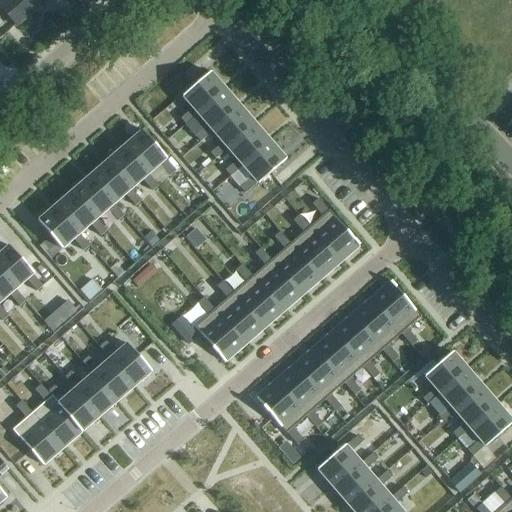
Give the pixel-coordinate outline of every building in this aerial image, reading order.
[(0,0),(0,9),(15,27),(47,0),(0,0)] [(192,110),(180,120),(185,126),(197,116),(225,92),(209,74),(182,98),(192,110)] [(197,135),(195,137),(200,143),(212,133),(239,109),(225,93),(225,92),(197,116),(207,127),(197,135)] [(222,144),(210,155),(215,161),(227,150),(254,126),(241,111),(239,109),(212,133),(222,144)] [(237,161),(224,172),(230,178),(233,175),(242,167),(269,144),(257,129),(254,126),(227,150),(237,161)] [(128,144),(124,148),(144,172),(147,175),(159,166),(169,178),(175,173),(165,160),(142,132),(128,144)] [(251,179),(239,189),(245,195),(257,185),(257,186),(285,162),(273,147),(269,144),(242,167),(251,179)] [(110,159),(106,163),(130,190),(141,181),(152,193),(158,188),(155,185),(147,175),(144,172),(124,148),(110,159)] [(92,175),(89,178),(113,205),(124,195),(135,208),(141,202),(130,190),(106,163),(92,175)] [(74,191),(72,193),(96,220),(107,210),(117,223),(123,217),(113,205),(89,178),(74,191)] [(56,206),(55,208),(78,235),(90,225),(100,238),(106,232),(96,220),(72,193),(56,206)] [(321,218),(309,229),(339,264),(359,246),(354,241),(353,241),(328,212),(328,213),(317,200),(311,206),(321,218)] [(55,208),(37,223),(61,251),(72,240),(83,252),(89,247),(78,235),(55,208)] [(302,234),(290,245),(320,280),(339,264),(309,229),(298,217),(292,222),(302,234)] [(473,236),(488,252),(497,244),(482,228),(473,236)] [(195,250),(205,242),(195,230),(185,238),(195,250)] [(151,248),(158,242),(150,233),(143,239),(151,248)] [(283,250),(271,262),(301,297),(320,280),(290,245),(279,233),(273,238),(283,250)] [(9,247),(0,255),(0,273),(14,291),(26,281),(36,293),(42,288),(38,284),(32,276),(33,275),(9,247)] [(264,267),(251,278),(282,313),(301,297),(271,262),(260,250),(254,255),(264,267)] [(91,289),(101,273),(86,264),(77,281),(91,289)] [(245,284),(232,295),(263,330),(282,313),(251,278),(241,266),(235,271),(245,284)] [(0,273),(0,302),(8,296),(19,308),(25,303),(14,291),(0,273)] [(226,300),(213,311),(244,346),(263,330),(232,295),(222,283),(216,288),(226,300)] [(391,283),(370,300),(400,336),(411,348),(417,342),(406,330),(420,318),(395,289),(395,288),(391,283)] [(207,317),(193,329),(211,349),(211,350),(216,356),(216,355),(224,364),(244,346),(213,311),(203,299),(197,304),(207,317)] [(370,300),(351,317),(381,352),(392,364),(398,359),(387,347),(400,336),(370,300)] [(76,312),(67,302),(55,312),(64,323),(76,312)] [(351,317),(332,334),(362,369),(373,381),(379,375),(368,363),(381,352),(351,317)] [(187,346),(197,338),(180,318),(170,327),(187,346)] [(332,334),(313,350),(343,385),(354,397),(360,392),(349,380),(362,369),(332,334)] [(105,343),(99,348),(109,361),(133,388),(151,373),(127,345),(115,355),(105,343)] [(313,350),(294,366),(324,402),(335,414),(341,408),(330,396),(343,385),(313,350)] [(434,389),(422,400),(427,406),(439,396),(467,372),(451,354),(424,378),(434,389)] [(87,358),(81,363),(88,371),(92,376),(116,403),(133,388),(109,361),(98,370),(87,358)] [(294,366),(275,383),(305,418),(316,430),(322,425),(311,413),(324,402),(294,366)] [(449,407),(437,417),(442,423),(454,413),(481,389),(467,372),(439,396),(449,407)] [(70,373),(64,378),(75,390),(75,391),(98,418),(116,403),(92,376),(81,385),(70,373)] [(275,383),(254,400),(266,414),(267,414),(285,435),(286,434),(296,447),(303,441),(292,429),(305,418),(275,383)] [(44,404),(32,415),(62,450),(81,433),(50,398),(40,386),(34,391),(44,404)] [(54,387),(48,393),(52,397),(50,398),(81,433),(98,418),(75,391),(64,400),(55,390),(54,387)] [(464,424),(452,435),(457,441),(469,430),(496,406),(481,389),(454,413),(464,424)] [(25,420),(12,432),(42,467),(62,450),(32,415),(21,402),(15,408),(25,420)] [(479,441),(467,452),(472,458),(484,447),(485,448),(511,424),(496,406),(469,430),(479,441)] [(344,448),(317,471),(333,489),(360,466),(349,454),(361,443),(357,438),(351,443),(344,449),(344,448)] [(360,466),(333,489),(348,506),(374,483),(364,472),(377,461),(372,455),(360,466)] [(458,495),(480,476),(470,464),(448,483),(458,495)] [(374,483),(348,506),(352,511),(375,511),(389,500),(379,489),(392,478),(387,472),(374,483)] [(389,500),(375,511),(399,511),(394,506),(406,495),(402,489),(389,500)] [(504,506),(497,511),(511,511),(511,502),(510,500),(500,489),(494,494),(504,506)] [(475,510),(481,505),(474,496),(467,501),(475,510)]
